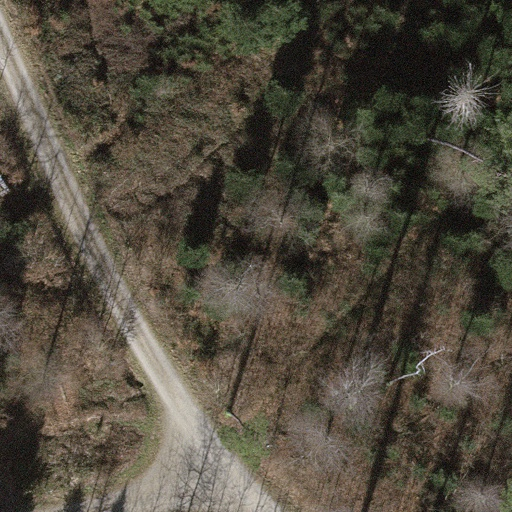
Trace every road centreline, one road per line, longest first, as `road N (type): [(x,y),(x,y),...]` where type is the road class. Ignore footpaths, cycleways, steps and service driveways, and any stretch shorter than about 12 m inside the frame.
road 1 (track): [(221,459),(118,320),(0,74)]
road 2 (track): [(221,459),(99,511)]
